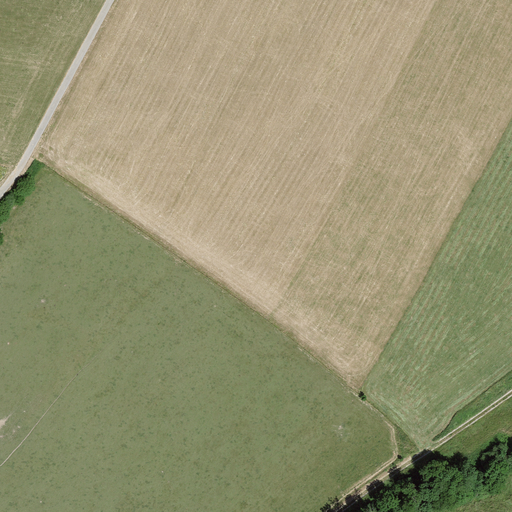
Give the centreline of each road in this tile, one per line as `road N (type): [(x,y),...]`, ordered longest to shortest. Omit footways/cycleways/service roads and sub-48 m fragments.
road 1 (track): [(0,195),(30,158),(113,0)]
road 2 (track): [(511,392),(340,511)]
